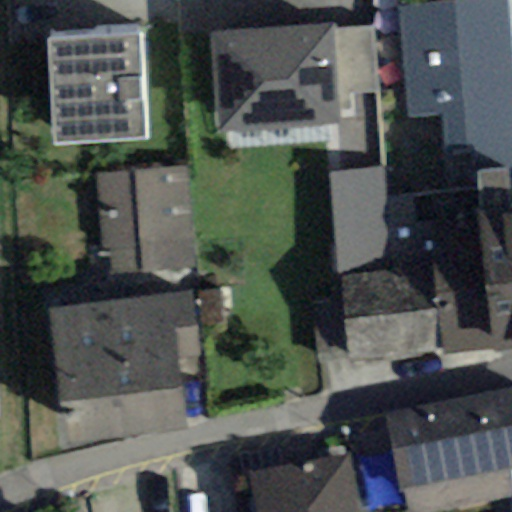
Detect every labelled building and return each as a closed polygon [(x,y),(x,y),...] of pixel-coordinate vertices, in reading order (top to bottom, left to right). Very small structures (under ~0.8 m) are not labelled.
[(511,85),(505,0),(496,0),(399,8),(408,117),(443,115),(447,172),(511,167),(511,85)] [(334,24),(209,34),(217,131),(342,121),(340,97),(335,32),(334,24)] [(335,32),(340,97),(380,94),(375,29),(335,32)] [(148,140),(141,34),(46,41),(53,147),(148,140)] [(193,267),(186,167),(95,174),(101,252),(110,251),(112,273),(193,267)] [(383,168),(328,175),(341,280),(392,274),(383,168)] [(475,174),(479,210),(483,244),(495,347),(496,354),(511,352),(511,207),(510,208),(506,171),(475,174)] [(430,250),(433,270),(392,274),(341,280),(351,364),(495,347),(483,244),(430,250)] [(191,293),(47,308),(61,444),(185,431),(177,357),(198,354),(191,293)] [(511,389),(384,414),(399,490),(511,468),(511,389)] [(257,511),(358,511),(351,458),(252,473),(257,511)]
